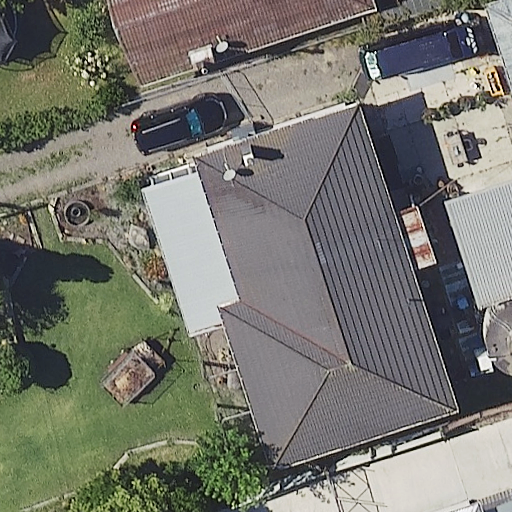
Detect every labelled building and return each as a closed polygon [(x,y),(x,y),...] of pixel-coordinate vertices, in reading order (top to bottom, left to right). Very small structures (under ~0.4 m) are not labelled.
[(91,0),(113,66),(312,0),(91,0)] [(511,0),(467,0),(473,17),(496,95),(511,90),(511,0)] [(171,320),(215,307),(257,442),(427,389),(387,260),(421,249),(401,184),(366,194),(336,96),(174,146),(122,163),(171,320)] [(511,273),(511,156),(422,183),(453,290),(511,273)] [(461,511),(453,487),(376,511),(461,511)]
